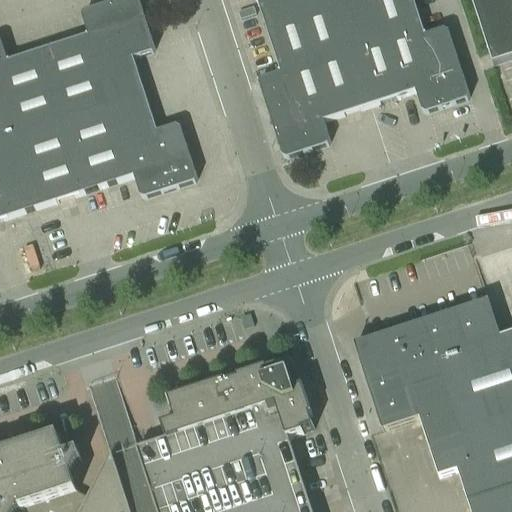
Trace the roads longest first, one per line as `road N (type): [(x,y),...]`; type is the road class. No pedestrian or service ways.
road 1 (unclassified): [(0,369),(292,273)]
road 2 (unclassified): [(279,228),(0,318)]
road 3 (unclassified): [(369,511),(292,273)]
road 4 (unclassified): [(511,151),(279,228)]
road 5 (unclassified): [(279,228),(202,0)]
road 6 (unclassified): [(292,273),(511,207)]
